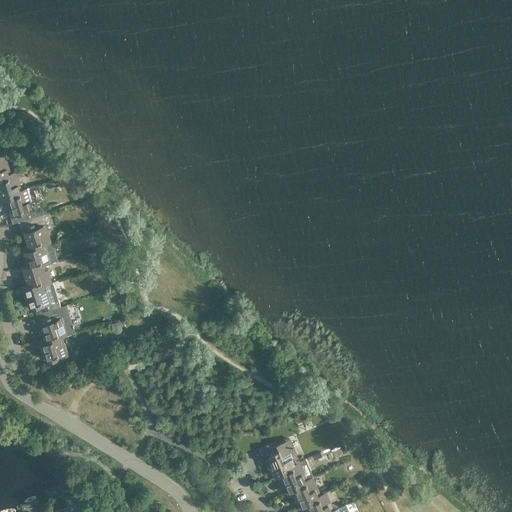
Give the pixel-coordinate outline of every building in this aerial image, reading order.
[(0,177),(0,175),(10,173),(5,154),(0,155),(0,180),(1,180),(0,177)] [(11,192),(22,189),(16,171),(10,173),(0,175),(0,177),(1,180),(0,180),(0,200),(5,199),(5,198),(12,196),(11,192)] [(12,196),(5,198),(5,199),(11,217),(24,213),(25,216),(35,213),(27,187),(11,192),(12,196)] [(26,219),(19,221),(27,245),(34,243),(35,247),(51,243),(48,230),(53,228),(48,212),(46,213),(46,210),(35,213),(25,216),(26,219)] [(35,268),(46,264),(57,261),(51,243),(35,247),(34,243),(27,245),(21,247),(27,265),(21,267),(34,263),(35,268)] [(90,269),(82,272),(83,276),(100,270),(96,257),(87,259),(90,269)] [(35,268),(34,263),(21,267),(27,286),(34,284),(35,288),(51,283),(46,264),(35,268)] [(27,286),(21,287),(27,306),(34,304),(37,313),(53,308),(60,306),(53,282),(51,283),(35,288),(34,284),(27,286)] [(53,308),(37,313),(38,319),(37,320),(43,338),(50,336),(52,340),(61,338),(68,335),(64,322),(61,323),(60,317),(56,318),(53,308)] [(62,343),(61,338),(52,340),(50,336),(43,338),(37,340),(43,359),(50,357),(51,361),(68,355),(64,342),(62,343)] [(299,461),(293,449),(293,447),(289,438),(276,444),(275,442),(267,445),(270,453),(272,457),(265,459),(273,477),(278,475),(285,472),(283,468),(299,461)] [(285,472),(278,475),(286,493),(292,490),(298,487),(296,483),(313,476),(305,459),(299,461),(283,468),(285,472)] [(310,498),(320,494),(313,476),(296,483),(298,487),(292,490),(299,508),(305,506),(305,505),(311,502),(310,498)] [(326,511),(337,507),(336,505),(332,503),(331,503),(326,492),(320,494),(310,498),(311,502),(305,505),(307,511),(326,511)]
